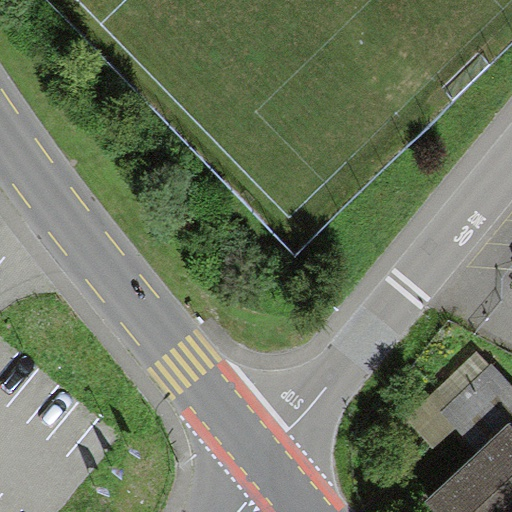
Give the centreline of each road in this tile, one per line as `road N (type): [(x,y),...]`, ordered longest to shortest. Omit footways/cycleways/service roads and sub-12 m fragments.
road 1 (tertiary): [(261,472),(0,128)]
road 2 (residential): [(261,472),(511,162)]
